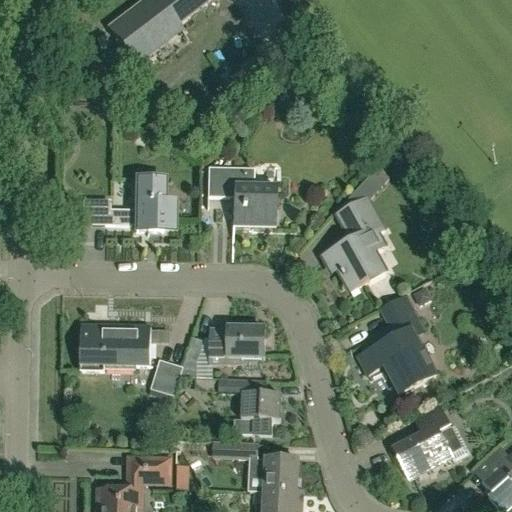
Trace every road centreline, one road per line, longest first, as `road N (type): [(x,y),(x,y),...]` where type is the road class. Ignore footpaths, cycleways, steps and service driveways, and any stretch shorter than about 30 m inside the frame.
road 1 (residential): [(366,511),(344,483),(294,311),(270,292),(244,278),(20,277)]
road 2 (residential): [(20,277),(25,0)]
road 3 (residential): [(13,511),(14,377)]
